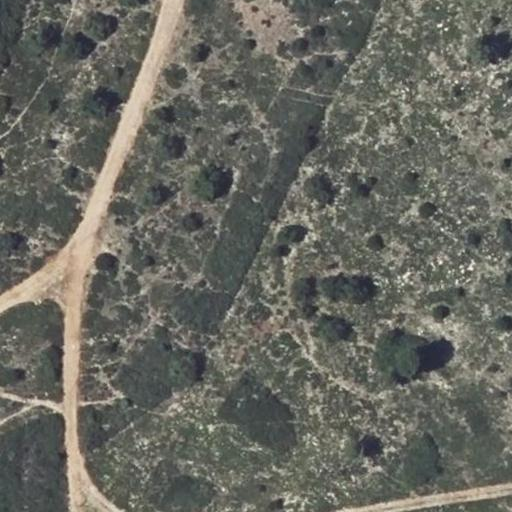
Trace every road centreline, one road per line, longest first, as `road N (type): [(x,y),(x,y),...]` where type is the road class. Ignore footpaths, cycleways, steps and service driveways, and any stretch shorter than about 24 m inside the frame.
road 1 (track): [(0,311),(76,275),(185,0)]
road 2 (track): [(76,275),(71,418),(82,511)]
